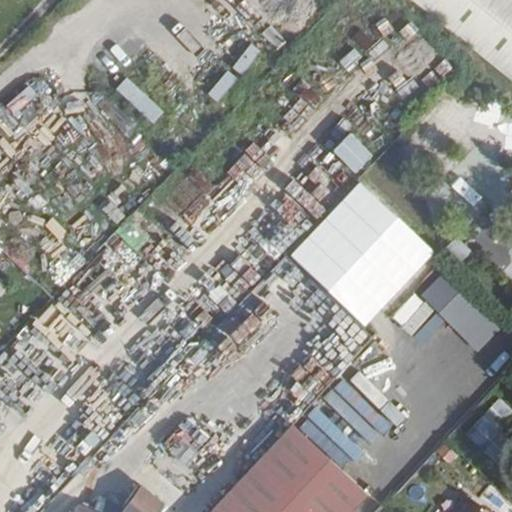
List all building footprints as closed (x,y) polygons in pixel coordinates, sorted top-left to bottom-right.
[(511,0),(407,0),(511,85),(511,0)] [(242,74),(262,52),(252,43),(232,66),(242,74)] [(207,92),(217,101),(238,79),(228,70),(207,92)] [(153,123),(165,110),(126,77),(114,90),(153,123)] [(4,103),(13,115),(37,98),(28,85),(4,103)] [(476,120),(462,125),(472,154),(486,148),(476,120)] [(43,154),(54,137),(40,128),(30,145),(43,154)] [(184,211),(207,182),(181,162),(158,191),(184,211)] [(315,175),(305,188),(319,200),(330,188),(315,175)] [(466,181),(451,205),(463,213),(479,189),(466,181)] [(465,260),(472,248),(454,238),(447,249),(465,260)] [(477,350),(500,327),(443,271),(420,295),(477,350)] [(392,317),(417,339),(438,315),(414,293),(392,317)] [(253,371),(268,351),(257,344),(243,363),(253,371)] [(226,388),(188,352),(136,408),(173,443),(226,388)] [(511,410),(499,398),(465,433),(500,466),(511,453),(511,410)] [(342,511),(382,471),(307,401),(202,511),(342,511)] [(116,511),(88,511),(73,506),(69,511),(151,511),(158,505),(137,486),(116,511)] [(493,511),(464,492),(450,511),(493,511)]
